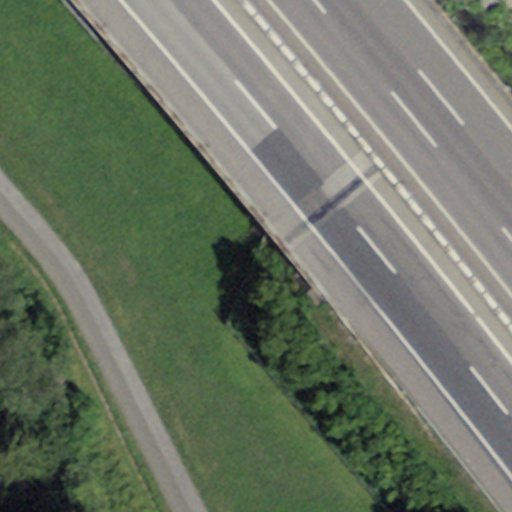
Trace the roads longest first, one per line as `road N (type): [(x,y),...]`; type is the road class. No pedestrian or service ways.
road 1 (motorway): [(162,0),(511,422)]
road 2 (motorway): [(511,215),(334,0)]
